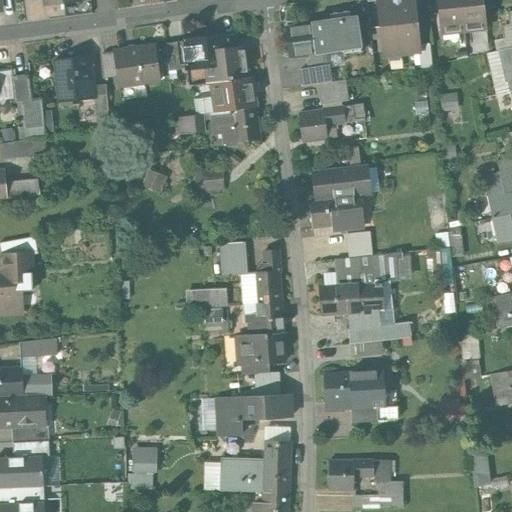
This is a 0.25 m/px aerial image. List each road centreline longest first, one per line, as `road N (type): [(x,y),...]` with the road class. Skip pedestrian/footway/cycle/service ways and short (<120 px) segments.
road 1 (residential): [(258,0),(276,61),(307,278),(316,389),(313,511)]
road 2 (residential): [(200,0),(0,28)]
